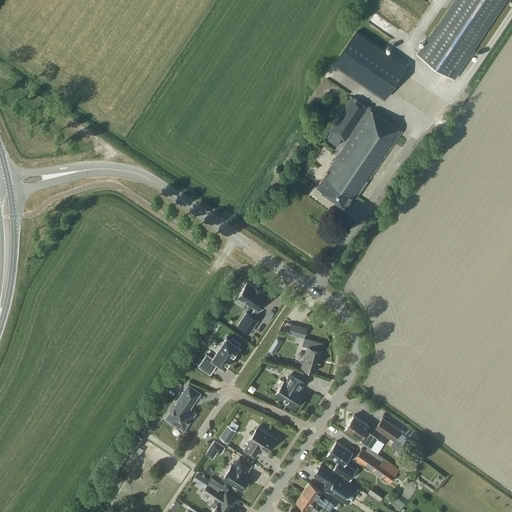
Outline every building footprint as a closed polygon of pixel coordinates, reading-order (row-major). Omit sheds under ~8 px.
[(395,0),(424,16),(428,7),(415,0),(395,0)] [(472,49),(505,0),(454,0),(435,28),(434,28),(417,54),(453,79),(473,49),(472,49)] [(333,64),(382,97),(390,90),(406,66),(356,31),(333,64)] [(353,195),(357,197),(401,131),(369,109),(371,107),(368,106),(367,108),(352,97),(329,131),(345,141),(365,111),(367,112),(316,187),(319,189),(335,200),(333,204),(334,207),(336,209),(339,209),(342,204),(346,207),(353,195)] [(253,285),(246,281),(236,295),(254,307),(249,313),(245,310),(237,324),(248,331),(257,318),(253,315),(257,309),(258,309),(267,295),(260,290),(253,285)] [(291,323),(288,333),(304,337),(307,327),(291,323)] [(206,354),(202,361),(213,369),(218,362),(225,368),(240,346),(238,345),(239,343),(232,338),(231,340),(226,337),(212,358),(206,354)] [(302,345),(308,346),(302,366),(316,370),(318,363),(319,363),(320,358),(320,357),(322,350),(321,350),(323,343),(304,337),(302,345)] [(265,367),(276,369),(277,364),(267,361),(265,367)] [(173,373),(167,382),(172,385),(169,388),(176,393),(182,384),(174,379),(176,375),(173,373)] [(275,394),(295,407),(304,393),(299,390),(304,382),(291,373),(286,381),(284,380),(275,394)] [(184,429),(195,413),(189,409),(190,407),(190,403),(198,392),(188,385),(177,401),(178,402),(171,413),(170,412),(165,419),(172,423),(173,422),(184,429)] [(354,414),(345,427),(360,438),(359,440),(370,448),(377,437),(366,430),(369,425),(354,414)] [(375,427),(394,440),(401,430),(382,417),(375,427)] [(227,425),(219,437),(229,443),(236,431),(227,425)] [(243,450),(254,457),(260,447),(267,451),(275,438),(258,427),(249,440),(243,450)] [(93,489),(101,495),(130,453),(132,455),(144,438),(133,431),(93,489)] [(214,451),(220,443),(214,439),(208,447),(214,451)] [(335,440),(326,454),(336,462),(332,468),(349,479),(355,469),(344,462),(352,452),(335,440)] [(362,448),(355,457),(390,482),(395,475),(402,480),(406,474),(367,447),(365,450),(362,448)] [(413,454),(403,447),(397,455),(407,462),(413,454)] [(240,457),(234,466),(232,465),(224,477),(242,489),(250,477),(245,473),(251,464),(240,457)] [(359,488),(348,481),(341,476),(342,475),(334,470),(333,473),(320,464),(318,468),(316,468),(314,471),(315,473),(314,474),(326,483),(323,487),(348,504),(359,488)] [(210,504),(215,507),(211,511),(232,511),(234,510),(230,508),(236,498),(225,491),(223,494),(217,491),(219,487),(209,480),(207,484),(206,484),(202,490),(214,498),(210,504)] [(309,482),(302,492),(315,501),(319,494),(322,496),(324,492),(309,482)] [(371,487),(368,492),(380,501),(383,496),(371,487)] [(312,506),(315,501),(302,492),(296,502),(310,511),(315,511),(317,509),(312,506)] [(322,507),(333,511),(337,511),(339,508),(325,501),(322,507)]
